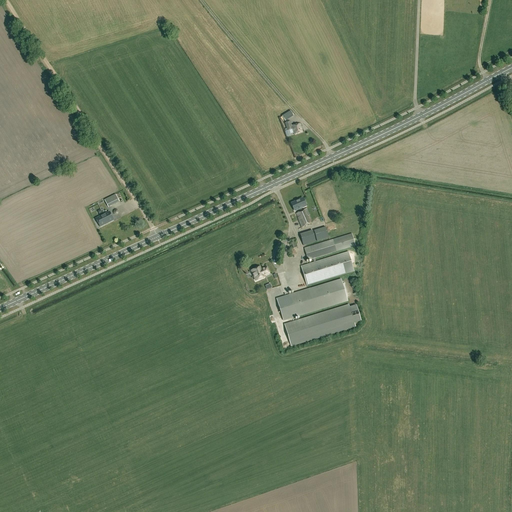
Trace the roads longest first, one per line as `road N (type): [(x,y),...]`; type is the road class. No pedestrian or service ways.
road 1 (secondary): [(0,309),(419,116)]
road 2 (track): [(156,237),(7,0)]
